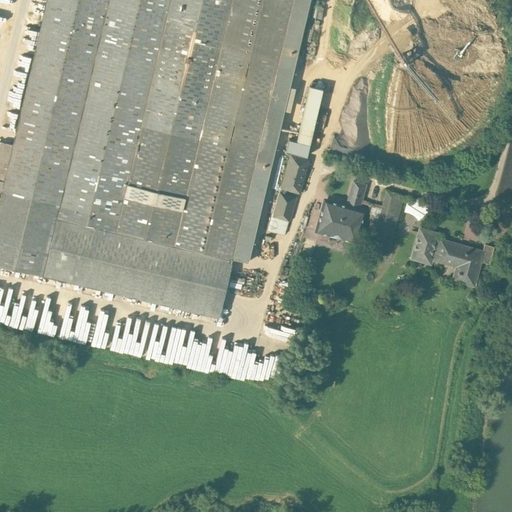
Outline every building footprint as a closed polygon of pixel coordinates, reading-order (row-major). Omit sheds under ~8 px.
[(46,0),(13,144),(1,141),(0,144),(0,191),(1,191),(0,197),(0,198),(4,199),(1,212),(0,211),(0,265),(219,317),(232,258),(248,262),(298,51),(282,47),(293,0),(46,0)] [(293,0),(282,47),(298,51),(309,0),(293,0)] [(293,99),(296,86),(292,85),(286,108),(287,108),(289,99),(293,99)] [(322,89),(309,86),(296,141),(309,144),(322,89)] [(309,144),(296,141),(288,139),(285,151),(306,156),(309,144)] [(291,155),(280,193),(285,194),(286,188),(299,192),(308,160),(291,155)] [(346,206),(358,210),(365,184),(353,181),(346,206)] [(403,195),(386,190),(370,251),(381,254),(391,216),(397,218),(403,195)] [(285,194),(280,193),(274,216),(288,220),(295,197),(285,194)] [(358,210),(346,206),(325,200),(317,230),(355,241),(363,211),(358,210)] [(438,233),(420,229),(412,258),(430,263),(431,258),(435,259),(440,239),(437,238),(438,233)] [(459,244),(440,239),(435,259),(455,265),(455,264),(462,266),(460,272),(458,271),(457,273),(458,274),(456,280),(473,285),(480,261),(482,252),(467,247),(467,248),(458,246),(459,244)] [(482,252),(480,261),(487,263),(492,245),(484,243),(482,252)]
